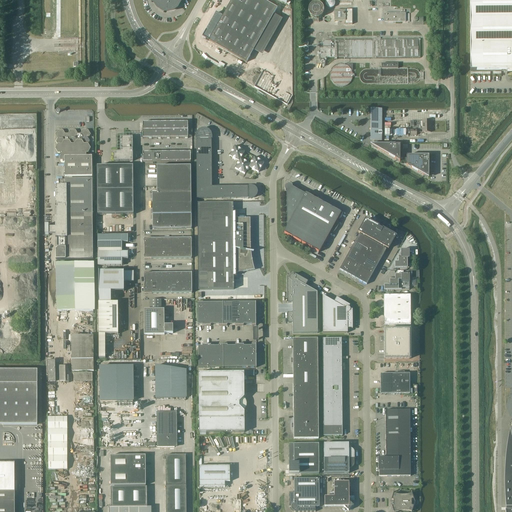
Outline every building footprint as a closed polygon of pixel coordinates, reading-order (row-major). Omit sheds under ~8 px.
[(154,0),(155,3),(158,8),(162,10),(167,11),(172,10),(176,7),(180,0),(154,0)] [(204,34),(202,37),(204,38),(205,39),(209,41),(211,42),(214,44),(247,62),(277,8),(262,0),(244,0),(243,2),(242,4),(234,0),(231,0),(222,16),(216,13),(206,31),(204,34)] [(511,0),(469,0),(470,71),(511,70),(511,0)] [(334,11),(334,21),(345,21),(345,24),(352,24),(352,10),(345,10),(345,11),(334,11)] [(383,13),(383,22),(405,22),(405,13),(383,13)] [(374,140),(374,145),(378,145),(378,141),(381,141),(381,110),(371,110),(371,138),(374,140)] [(422,133),(431,133),(431,121),(422,121),(422,133)] [(188,138),(188,122),(142,123),(143,139),(188,138)] [(196,149),(212,148),(211,140),(211,139),(211,137),(211,134),(208,131),(205,129),(202,129),(199,131),(197,134),(196,137),(196,139),(197,139),(197,140),(196,140),(196,149)] [(56,149),(58,153),(60,153),(60,161),(62,161),(62,163),(65,163),(65,177),(92,177),(92,157),(86,157),(86,153),(88,153),(90,149),(88,145),(90,142),(88,138),(90,135),(87,131),(83,131),(81,135),(77,135),(75,131),(71,131),(68,135),(65,135),(62,131),(58,131),(56,135),(58,139),(56,142),(58,146),(56,149)] [(114,162),(133,161),(133,153),(132,150),(133,150),(133,137),(120,138),(120,150),(120,153),(114,153),(114,162)] [(400,162),(400,157),(400,145),(378,145),(374,145),(372,145),(372,146),(400,162)] [(229,156),(239,162),(241,159),(245,152),(235,146),(229,156)] [(143,162),(191,162),(191,152),(143,153),(143,162)] [(428,178),(428,162),(429,156),(406,156),(406,166),(428,178)] [(264,163),(254,157),(250,164),(249,167),(258,173),(264,163)] [(239,162),(235,169),(245,174),(249,167),(250,164),(241,159),(239,162)] [(0,203),(16,203),(15,162),(0,162),(0,203)] [(97,215),(133,215),(133,166),(97,167),(97,215)] [(191,229),(191,194),(191,167),(162,167),(162,194),(152,194),(152,229),(191,229)] [(212,179),(196,180),(197,199),(207,199),(207,187),(212,187),(212,179)] [(55,238),(65,238),(65,250),(57,250),(57,260),(93,260),(92,180),(65,180),(65,186),(56,186),(57,189),(55,189),(55,206),(57,206),(57,218),(55,218),(55,228),(51,228),(48,228),(48,225),(45,225),(45,234),(51,234),(55,234),(55,238)] [(283,233),(313,249),(319,253),(341,213),(306,193),(305,194),(292,187),(293,186),(292,186),(292,185),(291,185),(290,184),(289,184),(288,184),(287,185),(286,186),(285,186),(285,187),(285,188),(285,189),(285,190),(286,191),(287,227),(283,233)] [(219,199),(219,187),(212,187),(207,187),(207,199),(219,199)] [(240,187),(241,199),(248,199),(248,198),(249,198),(251,198),(254,198),(256,195),(257,192),(256,190),(254,187),(251,187),(249,187),(248,187),(240,187)] [(252,259),(251,257),(251,254),(251,252),(251,250),(250,248),(250,245),(250,243),(250,219),(235,219),(235,215),(233,215),(233,204),(197,204),(198,290),(234,289),(234,279),(236,279),(236,274),(254,270),(253,267),(253,265),(252,263),(252,261),(252,259)] [(388,249),(395,236),(365,220),(358,233),(360,233),(339,270),(367,285),(387,248),(388,249)] [(128,235),(97,236),(98,266),(122,266),(122,259),(128,259),(128,252),(122,252),(122,242),(128,242),(128,235)] [(144,259),(192,259),(191,238),(144,239),(144,259)] [(396,268),(409,268),(409,250),(401,250),(401,256),(398,256),(398,262),(396,262),(396,268)] [(58,311),(66,311),(93,311),(93,263),(66,263),(58,263),(58,311)] [(134,271),(99,272),(99,292),(111,292),(124,292),(124,282),(134,282),(134,271)] [(317,292),(314,291),(305,286),(308,281),(295,274),(294,276),(292,275),(291,275),(290,276),(289,277),(289,278),(287,278),(287,303),(292,303),(292,313),(287,313),(287,323),(292,323),(293,333),(317,333),(317,292)] [(384,290),(409,290),(409,274),(395,275),(395,280),(389,280),(389,285),(384,285),(384,290)] [(347,328),(352,328),(352,310),(350,310),(350,309),(349,308),(349,307),(350,305),(336,298),(334,302),(322,295),(322,333),(347,333),(347,328)] [(384,314),(384,315),(384,316),(384,317),(384,318),(384,319),(384,320),(385,321),(386,322),(386,325),(409,325),(409,295),(384,296),(384,297),(383,297),(384,313),(384,314)] [(144,335),(156,335),(164,335),(164,334),(173,334),(173,325),(164,326),(164,310),(161,310),(161,300),(150,300),(150,310),(144,310),(144,335)] [(111,302),(99,303),(99,334),(105,334),(118,334),(118,302),(111,302)] [(223,326),(223,302),(222,302),(222,303),(214,303),(215,324),(219,324),(219,326),(223,326)] [(231,324),(231,303),(223,303),(223,302),(223,326),(227,325),(227,324),(231,324)] [(247,303),(248,324),(251,324),(251,325),(256,325),(256,302),(255,302),(255,303),(247,303)] [(206,326),(206,303),(198,303),(198,325),(202,324),(202,326),(206,326)] [(215,324),(214,303),(206,303),(206,326),(211,326),(211,324),(215,324)] [(239,325),(239,303),(231,303),(231,324),(235,324),(235,325),(239,325)] [(248,324),(247,303),(239,303),(239,325),(243,325),(243,324),(248,324)] [(384,330),(384,359),(410,359),(409,330),(384,330)] [(73,372),(94,371),(93,336),(72,336),(73,372)] [(323,356),(341,356),(341,338),(323,339),(323,356)] [(294,439),(318,439),(318,339),(298,339),(298,349),(293,349),(294,439)] [(207,368),(207,345),(202,345),(202,346),(198,346),(198,368),(207,368)] [(207,345),(207,368),(215,368),(215,346),(211,346),(211,345),(207,345)] [(215,346),(215,368),(223,368),(223,345),(219,345),(219,346),(215,346)] [(223,345),(223,368),(231,368),(231,346),(227,346),(227,345),(223,345)] [(231,346),(231,368),(240,367),(240,345),(235,345),(235,346),(231,346)] [(240,345),(240,367),(248,367),(248,346),(244,346),(244,345),(240,345)] [(248,346),(248,367),(256,367),(256,368),(256,345),(252,345),(252,346),(248,346)] [(323,365),(342,365),(341,356),(323,356),(323,365)] [(48,361),(49,382),(57,382),(56,361),(48,361)] [(323,374),(342,374),(342,365),(323,365),(323,374)] [(133,366),(100,367),(101,402),(133,402),(133,366)] [(185,371),(156,366),(156,399),(186,398),(185,371)] [(0,424),(37,425),(38,370),(0,370),(0,424)] [(244,372),(198,373),(199,419),(199,433),(244,433),(244,419),(244,410),(243,410),(242,409),(242,408),(243,407),(243,406),(243,405),(243,404),(243,403),(243,402),(242,401),(242,400),(244,397),(244,372)] [(76,382),(93,382),(93,374),(75,374),(76,382)] [(323,383),(342,383),(342,374),(323,374),(323,383)] [(409,374),(380,374),(380,394),(400,394),(409,396),(411,389),(409,389),(409,374)] [(323,392),(342,391),(342,383),(323,383),(323,392)] [(323,400),(342,400),(342,391),(323,392),(323,400)] [(323,409),(342,409),(342,400),(323,400),(323,409)] [(342,409),(323,409),(323,418),(342,418),(342,409)] [(379,476),(410,476),(410,410),(385,410),(386,458),(378,458),(378,471),(379,471),(379,476)] [(177,412),(157,412),(157,448),(175,447),(174,427),(177,427),(177,412)] [(49,469),(67,469),(66,417),(48,417),(49,469)] [(323,427),(342,427),(342,418),(323,418),(323,427)] [(342,427),(323,427),(323,436),(342,436),(342,427)] [(351,450),(350,449),(350,448),(349,448),(349,443),(324,444),(324,459),(354,458),(354,452),(353,452),(353,451),(352,451),(352,450),(351,450)] [(319,444),(289,444),(289,464),(289,469),(289,474),(294,474),(319,473),(319,472),(319,444)] [(111,486),(146,485),(145,455),(110,456),(111,486)] [(166,488),(186,487),(185,455),(165,455),(166,488)] [(353,465),(353,464),(354,464),(354,458),(324,459),(324,474),(349,473),(349,468),(350,468),(350,467),(351,467),(352,467),(352,466),(353,466),(353,465)] [(0,511),(14,511),(15,492),(15,463),(0,463),(0,511)] [(225,481),(230,481),(230,466),(199,466),(199,487),(225,486),(225,481)] [(294,493),(289,493),(289,507),(291,507),(291,508),(292,508),(292,509),(293,510),(294,510),(294,511),(315,511),(315,507),(319,507),(319,479),(294,479),(294,493)] [(348,511),(353,506),(353,501),(354,501),(354,496),(353,496),(353,493),(353,492),(349,492),(349,482),(334,482),(334,496),(324,496),(324,507),(344,506),(348,511)] [(147,487),(111,487),(111,507),(147,507),(147,487)] [(186,511),(186,487),(166,488),(165,511),(186,511)] [(411,511),(412,511),(413,506),(411,505),(411,500),(413,499),(411,493),(410,494),(409,494),(407,494),(405,495),(403,495),(400,495),(399,495),(397,494),(395,494),(393,493),(391,499),(393,500),(393,502),(392,502),(392,503),(394,503),(394,505),(391,506),(393,511),(395,511),(396,511),(397,511),(398,511),(399,510),(400,510),(402,510),(403,510),(404,510),(406,510),(408,511),(411,511)]
